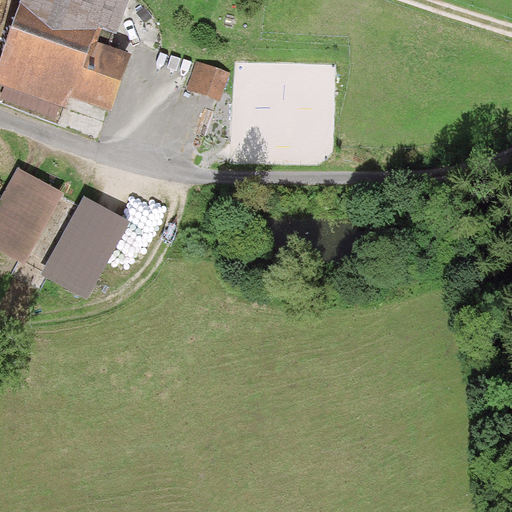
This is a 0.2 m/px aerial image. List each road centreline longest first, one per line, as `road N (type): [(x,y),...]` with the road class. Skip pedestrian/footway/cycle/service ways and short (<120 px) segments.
road 1 (track): [(289,179),(135,167),(0,119)]
road 2 (track): [(0,325),(84,307),(141,283),(180,176)]
road 3 (track): [(289,179),(362,182),(511,154)]
road 4 (track): [(135,167),(144,67),(125,0)]
